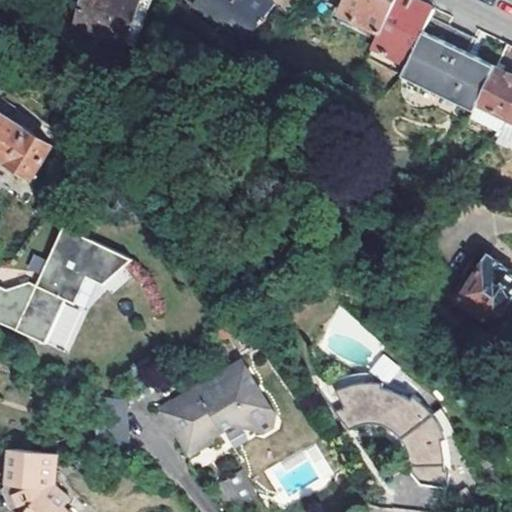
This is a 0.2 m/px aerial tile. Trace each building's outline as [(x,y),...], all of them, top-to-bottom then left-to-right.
[(133,17),(139,0),(81,0),(72,28),(133,49),(143,20),(133,17)] [(139,0),(133,17),(143,20),(149,0),(139,0)] [(201,0),(196,7),(248,46),(264,25),(267,27),(271,21),(268,19),(277,6),(268,0),(201,0)] [(341,18),(379,38),(398,0),(334,0),(347,6),(341,18)] [(398,0),(379,38),(372,52),(408,69),(433,18),(437,11),(414,0),(398,0)] [(408,69),(402,80),(473,116),(497,68),(468,53),(475,40),(433,18),(408,69)] [(503,130),(508,120),(511,111),(511,48),(508,47),(497,68),(473,116),(470,119),(500,133),(503,130)] [(0,154),(35,175),(54,144),(0,110),(0,154)] [(503,130),(500,133),(511,138),(511,121),(508,120),(503,130)] [(102,214),(94,225),(105,233),(113,223),(102,214)] [(0,322),(49,346),(70,301),(79,305),(92,278),(108,286),(132,257),(63,224),(36,283),(29,280),(21,283),(16,293),(0,285),(0,322)] [(511,272),(491,258),(481,271),(476,267),(453,298),(493,327),(500,318),(511,326),(511,272)] [(445,292),(453,298),(476,267),(467,261),(445,292)] [(387,385),(401,368),(383,354),(369,371),(387,385)] [(282,423),(249,372),(169,419),(196,462),(218,450),(218,443),(240,429),(273,437),(280,432),(282,423)] [(346,386),(336,390),(345,407),(337,413),(348,427),(355,423),(363,420),(371,419),(385,421),(393,425),(399,430),(406,438),(410,446),(412,454),(412,461),(411,471),(422,484),(448,486),(449,482),(451,471),(444,471),(444,462),(443,451),(441,438),(447,437),(445,431),(440,421),(433,412),(425,404),(421,400),(413,395),(411,397),(402,392),(394,389),(384,387),(385,384),(368,382),(346,386)] [(108,437),(128,436),(125,399),(106,400),(108,437)] [(15,511),(71,511),(62,505),(68,496),(52,483),(55,457),(9,452),(6,483),(8,488),(15,511)] [(249,511),(262,504),(247,481),(228,492),(241,511),(249,511)]
